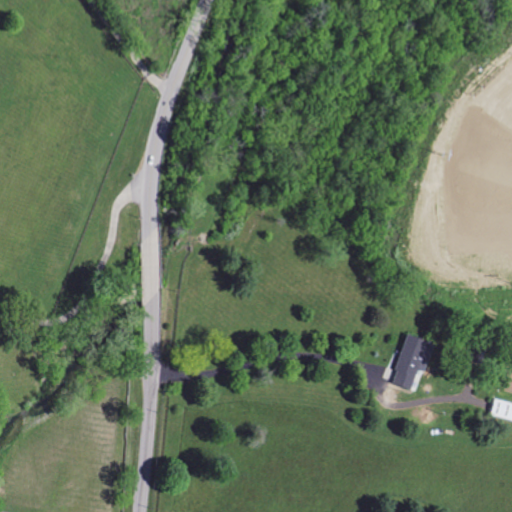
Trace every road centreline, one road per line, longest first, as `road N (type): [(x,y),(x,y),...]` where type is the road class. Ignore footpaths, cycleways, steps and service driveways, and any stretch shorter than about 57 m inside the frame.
road 1 (tertiary): [(149,234),(159,132),(207,0)]
road 2 (tertiary): [(140,511),(150,295)]
